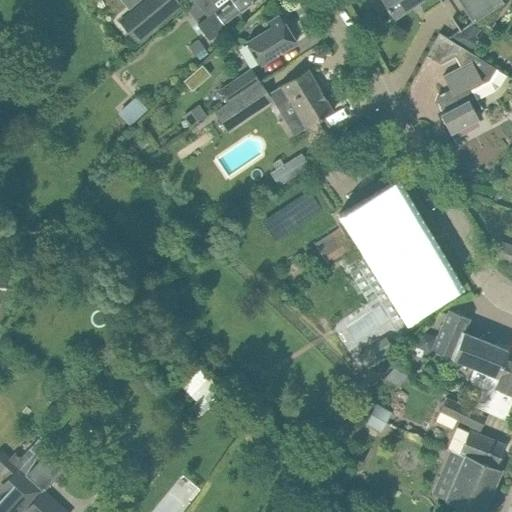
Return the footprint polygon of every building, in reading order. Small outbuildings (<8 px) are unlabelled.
[(137,40),(180,4),(176,0),(145,0),(120,21),(137,40)] [(254,0),(217,0),(211,4),(215,10),(197,23),(209,40),(227,26),(225,23),(240,11),(254,0)] [(419,0),(382,0),(387,7),(386,7),(388,11),(389,10),(393,17),(419,0)] [(504,2),(503,0),(457,0),(472,23),(504,2)] [(245,42),(259,65),(296,42),(279,15),(267,22),(270,27),(245,42)] [(477,28),(471,24),(451,37),(470,48),(476,38),(473,36),(477,28)] [(435,38),(426,56),(440,63),(440,64),(455,57),(460,66),(442,75),(449,89),(439,94),(443,95),(440,103),(437,102),(442,112),(440,113),(450,134),(468,124),(478,119),(474,111),(481,107),(477,98),(494,89),(498,85),(506,74),(497,69),(438,32),(435,38)] [(251,68),(218,91),(227,103),(227,104),(260,81),(251,68)] [(333,110),(308,68),(280,85),(305,127),(333,110)] [(227,103),(213,112),(226,131),(240,122),(272,100),(268,93),(260,81),(227,104),(227,103)] [(122,110),(130,120),(148,108),(141,97),(122,110)] [(183,115),(190,125),(204,116),(197,106),(183,115)] [(275,169),(269,172),(277,185),(309,166),(301,152),(283,164),(275,169)] [(447,287),(382,176),(351,195),(362,213),(358,215),(381,254),(385,251),(394,267),(390,269),(413,307),(447,287)] [(276,240),(320,208),(305,188),(261,219),(276,240)] [(326,263),(352,247),(339,227),(314,243),(326,263)] [(495,257),(511,263),(511,246),(500,242),(495,257)] [(469,317),(448,309),(432,349),(475,367),(470,379),(472,383),(483,388),(475,406),(504,419),(511,399),(511,360),(505,357),(507,350),(469,334),(475,320),(469,317)] [(370,348),(358,356),(367,369),(394,352),(385,339),(370,348)] [(447,395),(439,410),(479,430),(486,415),(447,395)] [(495,466),(505,444),(469,429),(468,431),(457,426),(448,447),(465,454),(445,500),(472,511),(482,511),(501,469),(495,466)] [(32,452),(18,467),(26,474),(45,441),(38,435),(27,447),(32,452)] [(26,474),(18,467),(0,486),(0,490),(1,491),(0,492),(0,511),(22,511),(43,489),(26,474)] [(68,511),(43,489),(24,510),(26,511),(68,511)]
